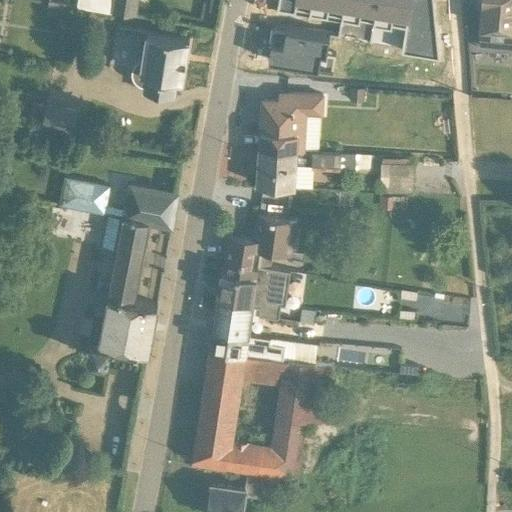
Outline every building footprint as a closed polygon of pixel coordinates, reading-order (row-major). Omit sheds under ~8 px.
[(511,0),(480,0),(478,37),(511,40),(511,0)] [(144,72),(143,79),(174,84),(176,65),(179,65),(179,67),(184,68),(190,24),(186,23),(186,24),(146,19),(142,46),(136,49),(133,54),(132,62),(134,66),(139,70),(144,72)] [(351,75),(350,87),(363,88),(364,75),(351,75)] [(323,102),(324,81),(279,78),(278,85),(261,84),(258,134),(319,138),(320,102),(323,102)] [(32,91),(27,115),(73,123),(78,98),(47,91),(47,93),(32,91)] [(356,146),(358,146),(358,142),(356,142),(355,140),(258,134),(256,171),(312,174),(314,154),(354,158),(357,157),(357,152),(356,151),(356,146)] [(410,146),(382,145),(382,150),(381,151),(380,169),(378,170),(378,173),(380,173),(380,178),(412,180),(413,152),(409,152),(410,146)] [(107,191),(110,172),(64,162),(58,191),(59,192),(107,201),(101,232),(117,235),(108,281),(134,286),(150,209),(172,213),(173,213),(179,179),(178,179),(130,169),(129,170),(124,194),(107,191)] [(393,197),(393,183),(379,183),(379,196),(393,197)] [(227,220),(223,246),(224,247),(271,254),(275,238),(292,240),(297,206),(257,199),(254,224),(227,220)] [(279,304),(281,289),(285,290),(290,257),(224,247),(223,257),(221,257),(216,282),(218,282),(253,287),(253,290),(261,291),(259,301),(279,304)] [(149,339),(158,291),(134,286),(108,281),(104,300),(95,299),(90,323),(90,328),(88,341),(90,345),(105,348),(109,346),(111,334),(149,339)] [(250,313),(250,306),(258,307),(259,301),(261,291),(253,290),(253,287),(218,282),(214,309),(250,313)] [(300,307),(313,309),(315,297),(301,295),(300,307)] [(250,313),(214,309),(210,335),(289,346),(292,326),(249,320),(250,313)] [(315,349),(317,330),(292,326),(289,346),(315,349)] [(342,393),(330,391),(334,352),(315,349),(289,346),(210,335),(193,447),(247,456),(267,460),(298,464),(307,407),(340,412),(342,393)] [(212,469),(207,501),(223,504),(222,508),(242,510),(246,482),(264,484),(267,460),(247,456),(245,474),(212,469)]
